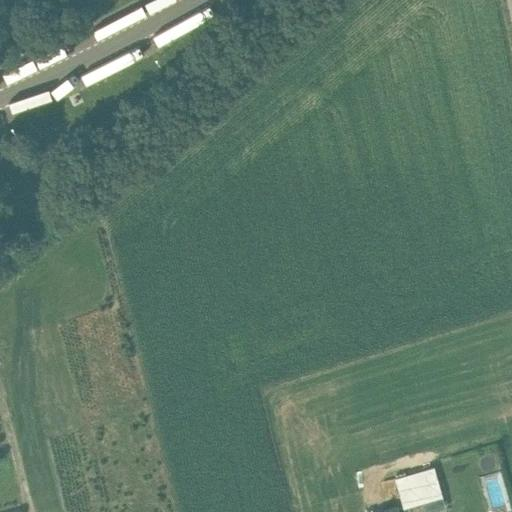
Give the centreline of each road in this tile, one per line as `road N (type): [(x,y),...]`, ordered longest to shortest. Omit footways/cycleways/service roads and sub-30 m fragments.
road 1 (track): [(0,308),(103,220)]
road 2 (track): [(30,511),(0,391)]
